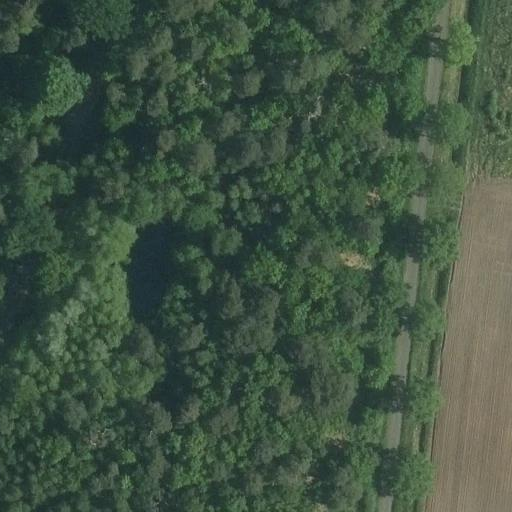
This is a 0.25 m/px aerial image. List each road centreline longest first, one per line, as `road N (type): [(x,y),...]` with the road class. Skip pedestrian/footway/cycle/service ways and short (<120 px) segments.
road 1 (unclassified): [(379,511),(442,0)]
road 2 (track): [(124,0),(0,336)]
